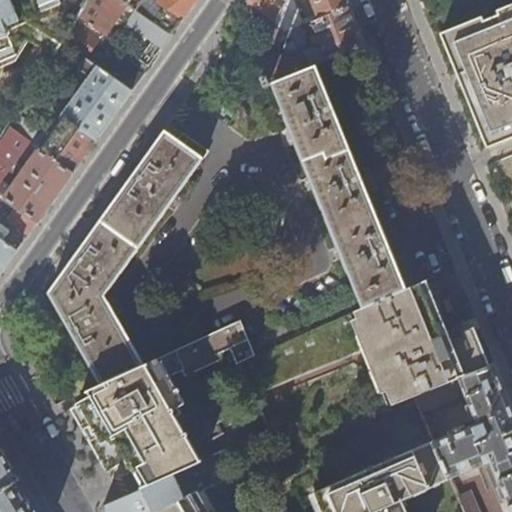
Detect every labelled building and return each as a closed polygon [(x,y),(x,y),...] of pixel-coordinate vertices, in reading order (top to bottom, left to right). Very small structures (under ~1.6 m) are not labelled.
[(0,0),(0,64),(19,56),(36,33),(59,49),(63,43),(79,18),(89,0),(0,0)] [(171,35),(120,0),(89,0),(79,18),(103,35),(106,36),(122,9),(130,23),(163,46),(171,35)] [(194,3),(196,0),(153,0),(182,20),(194,3)] [(309,0),(318,20),(349,6),(346,0),(245,0),(273,20),(288,0),(309,0)] [(470,107),(485,146),(511,135),(511,4),(497,10),(499,14),(484,20),(482,16),(441,32),(470,107)] [(349,6),(318,20),(311,23),(316,37),(311,39),(313,44),(318,42),(321,47),(299,57),(304,69),(315,65),(364,44),(355,21),(349,6)] [(278,24),(289,32),(305,25),(298,8),(284,13),(278,24)] [(88,60),(103,35),(79,18),(63,43),(87,60),(81,69),(91,77),(63,116),(96,140),(111,118),(127,96),(144,72),(113,51),(101,69),(88,60)] [(272,83),(304,69),(299,57),(294,44),(261,59),(263,61),(269,75),(272,83)] [(315,65),(304,69),(272,83),(269,75),(263,78),(265,86),(271,84),(363,308),(407,289),(315,65)] [(78,164),(96,140),(63,116),(39,149),(72,173),(78,164)] [(0,184),(29,142),(10,128),(0,143),(0,184)] [(48,292),(101,385),(145,365),(105,294),(203,158),(164,130),(151,148),(119,193),(91,231),(61,273),(48,292)] [(53,200),(72,173),(39,149),(4,198),(17,207),(37,221),(53,200)] [(511,155),(493,164),(506,195),(511,210),(511,155)] [(0,197),(1,196),(0,194),(0,272),(17,250),(3,241),(11,230),(0,222),(0,197)] [(27,235),(37,221),(17,207),(7,220),(27,235)] [(407,289),(363,308),(257,355),(240,362),(255,396),(370,349),(394,406),(445,385),(487,367),(480,350),(473,334),(445,345),(420,283),(407,289)] [(242,322),(145,365),(101,385),(89,391),(89,392),(91,391),(92,394),(71,406),(81,424),(107,471),(127,462),(127,463),(129,463),(142,486),(141,487),(143,490),(181,474),(204,464),(201,459),(200,460),(188,438),(189,437),(188,434),(206,425),(208,428),(236,416),(236,414),(234,415),(231,408),(239,405),(242,413),(241,414),(241,416),(260,408),(255,396),(240,362),(257,355),(242,322)] [(511,511),(511,407),(494,364),(487,367),(445,385),(451,402),(465,397),(477,426),(434,445),(449,480),(490,463),(509,511),(511,511)] [(267,423),(271,432),(280,428),(276,419),(267,423)] [(405,511),(401,501),(449,480),(434,445),(433,442),(314,494),(321,511),(405,511)] [(4,452),(0,445),(0,490),(19,479),(4,452)] [(181,474),(143,490),(122,498),(104,505),(107,511),(150,511),(190,494),(181,474)] [(38,511),(31,500),(19,479),(0,490),(0,511),(38,511)] [(190,494),(150,511),(210,511),(198,491),(190,494)]
